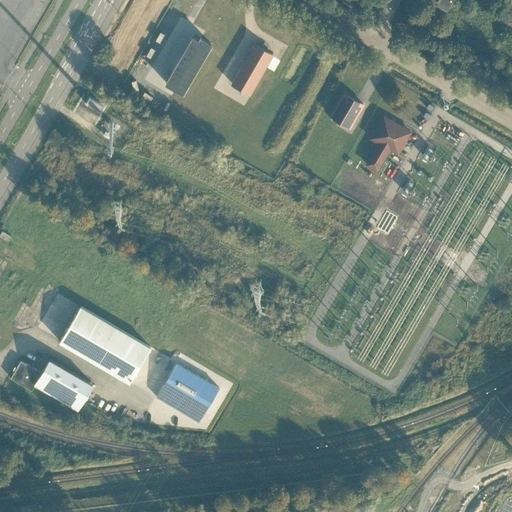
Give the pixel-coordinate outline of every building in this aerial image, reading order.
[(186,88),(214,41),(198,32),(170,79),(186,88)] [(255,43),(231,83),(249,93),(272,54),(255,43)] [(349,127),(362,103),(341,92),(328,116),(349,127)] [(397,151),(409,131),(381,114),(367,137),(376,142),(364,161),(376,169),(389,147),(397,151)] [(12,235),(3,230),(0,234),(0,235),(9,240),(12,235)] [(148,346),(80,305),(58,339),(127,381),(148,346)] [(42,372),(20,359),(11,374),(33,387),(42,372)] [(218,386),(176,360),(156,393),(197,419),(218,386)]
